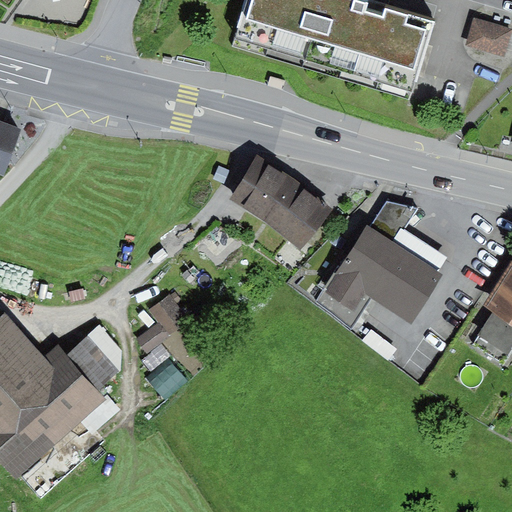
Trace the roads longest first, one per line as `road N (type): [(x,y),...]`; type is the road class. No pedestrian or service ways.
road 1 (primary): [(96,90),(511,192)]
road 2 (track): [(96,90),(0,196)]
